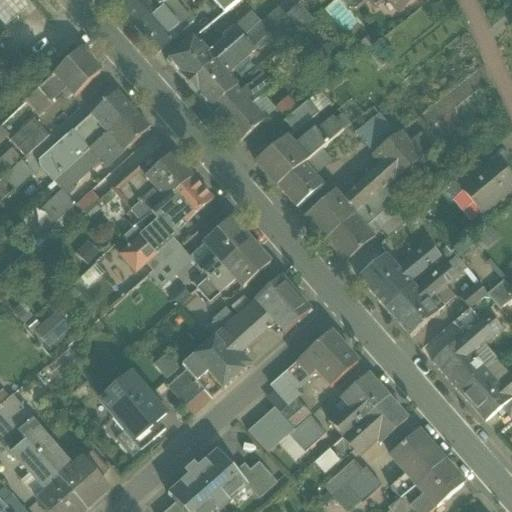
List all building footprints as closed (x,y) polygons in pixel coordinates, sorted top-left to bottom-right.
[(23,0),(0,0),(0,23),(7,30),(31,7),(23,0)] [(112,0),(110,2),(134,29),(168,0),(112,0)] [(171,0),(168,0),(134,29),(158,55),(193,24),(171,0)] [(211,0),(224,15),(241,0),(211,0)] [(336,0),(348,13),(355,13),(367,2),(374,10),(384,0),(336,0)] [(391,0),(401,11),(413,0),(391,0)] [(249,15),(233,30),(242,41),(259,26),(249,15)] [(233,30),(222,39),(224,41),(208,56),(215,64),(242,41),(233,30)] [(194,39),(166,64),(188,89),(215,64),(208,56),(194,39)] [(242,41),(215,64),(228,78),(254,54),(242,41)] [(0,56),(0,81),(8,91),(29,72),(9,49),(5,51),(0,56)] [(79,53),(25,104),(38,118),(51,105),(50,104),(64,89),(73,100),(99,75),(79,53)] [(288,75),(273,56),(268,60),(284,79),(288,75)] [(215,64),(188,89),(208,112),(235,89),(235,90),(237,88),(228,78),(215,64)] [(261,76),(240,95),(251,108),(272,89),(261,76)] [(235,89),(208,112),(238,146),(264,123),(251,108),(240,95),(235,90),(235,89)] [(116,94),(44,159),(60,178),(81,159),(88,152),(132,113),(116,94)] [(291,100),(276,113),(282,121),(297,107),(291,100)] [(307,104),(284,123),(294,135),(317,116),(307,104)] [(371,154),(397,133),(380,112),(354,133),(371,154)] [(132,113),(88,152),(98,164),(105,171),(149,131),(132,113)] [(33,121),(10,143),(25,160),(49,138),(33,121)] [(294,150),(285,140),(255,165),(275,188),(303,166),(326,146),(343,133),(333,122),(317,136),(315,133),(294,150)] [(400,134),(372,157),(380,167),(359,182),(363,187),(365,186),(376,198),(394,184),(421,161),(400,134)] [(326,146),(303,166),(310,175),(314,172),(316,175),(336,159),(326,146)] [(98,164),(88,152),(81,159),(91,170),(98,164)] [(0,160),(0,182),(20,165),(9,153),(0,160)] [(171,157),(145,178),(132,189),(118,201),(130,214),(139,206),(149,217),(149,218),(192,180),(172,157),(171,158),(171,157)] [(81,159),(60,178),(71,189),(91,170),(81,159)] [(0,182),(0,200),(29,174),(20,165),(0,182)] [(483,175),(475,165),(447,189),(456,199),(463,194),(461,193),(483,175)] [(483,175),(461,193),(463,194),(481,215),(511,189),(511,184),(495,165),(483,175)] [(303,166),(275,188),(295,211),(323,189),(310,175),(303,166)] [(137,168),(124,180),(132,189),(145,178),(137,168)] [(73,192),(71,189),(60,178),(54,184),(61,193),(66,198),(73,192)] [(124,180),(110,192),(118,201),(132,189),(124,180)] [(192,180),(149,218),(153,222),(154,221),(160,228),(167,221),(171,226),(179,219),(185,226),(212,203),(192,180)] [(359,182),(336,198),(334,196),(305,222),(324,243),(376,198),(365,186),(363,187),(359,182)] [(394,184),(376,198),(386,210),(404,195),(394,184)] [(61,193),(43,209),(57,224),(75,207),(66,198),(61,193)] [(91,194),(75,208),(82,215),(97,201),(91,194)] [(376,198),(324,243),(343,265),(373,239),(364,229),(383,213),(386,210),(376,198)] [(130,214),(126,218),(135,229),(149,217),(139,206),(130,214)] [(383,213),(364,229),(373,239),(381,232),(379,230),(389,221),(383,213)] [(389,221),(379,230),(381,232),(387,239),(405,224),(397,214),(389,221)] [(135,270),(185,226),(179,219),(171,226),(167,221),(160,228),(154,221),(153,222),(149,218),(123,241),(132,251),(124,257),(135,270)] [(229,223),(202,246),(211,256),(196,269),(207,282),(249,245),(229,223)] [(249,245),(207,282),(197,291),(209,304),(234,282),(243,291),(269,268),(249,245)] [(428,246),(410,261),(421,274),(439,259),(428,246)] [(180,251),(164,265),(172,274),(188,260),(180,251)] [(410,261),(397,271),(385,257),(357,281),(384,311),(412,288),(409,284),(421,274),(410,261)] [(466,272),(455,259),(445,268),(456,280),(466,272)] [(193,265),(188,260),(172,274),(176,279),(193,265)] [(164,265),(149,278),(157,287),(172,274),(164,265)] [(445,268),(416,292),(412,288),(384,311),(409,339),(436,316),(436,315),(443,309),(434,298),(456,280),(445,268)] [(221,333),(241,355),(273,326),(283,338),(305,319),(306,309),(280,281),(235,321),(221,333)] [(510,292),(503,283),(487,297),(499,312),(511,301),(511,299),(508,295),(510,292)] [(477,286),(460,301),(469,312),(486,297),(477,286)] [(56,312),(40,325),(22,304),(14,310),(47,350),(71,330),(56,312)] [(225,311),(212,322),(221,333),(235,321),(225,311)] [(487,317),(431,364),(458,395),(485,372),(472,357),(501,332),(487,317)] [(221,333),(182,368),(204,393),(211,401),(221,392),(222,393),(244,373),(244,372),(250,366),(241,355),(221,333)] [(330,336),(280,380),(293,395),(294,394),(315,374),(330,391),(357,367),(330,336)] [(166,354),(153,366),(166,381),(179,369),(166,354)] [(511,372),(497,385),(485,372),(458,395),(484,425),(511,402),(510,402),(511,400),(511,372)] [(186,373),(167,390),(185,410),(204,393),(186,373)] [(162,415),(129,376),(99,402),(125,433),(115,441),(131,460),(165,431),(156,420),(162,415)] [(367,378),(339,402),(341,404),(334,411),(327,424),(342,440),(387,401),(367,378)] [(293,395),(280,380),(270,389),(287,408),(295,400),(298,398),(294,394),(293,395)] [(18,434),(31,423),(10,399),(0,407),(0,414),(3,418),(18,434)] [(311,417),(295,400),(287,408),(278,415),(281,418),(293,433),(309,419),(311,417)] [(387,401),(342,440),(354,454),(372,438),(380,446),(406,423),(387,401)] [(0,420),(0,445),(2,449),(18,435),(18,434),(3,418),(0,420)] [(281,418),(270,427),(283,442),(288,438),(293,433),(281,418)] [(293,433),(288,438),(304,456),(325,437),(309,419),(293,433)] [(83,461),(72,470),(31,423),(18,434),(18,435),(26,444),(84,511),(85,511),(109,492),(100,481),(83,461)] [(443,465),(416,434),(389,458),(405,476),(416,489),(443,465)] [(18,435),(2,449),(10,457),(12,456),(26,444),(18,435)] [(84,511),(26,444),(12,456),(25,470),(46,493),(35,502),(42,511),(84,511)] [(325,474),(340,462),(330,450),(315,463),(325,474)] [(109,473),(92,453),(83,461),(100,481),(109,473)] [(221,511),(248,489),(215,454),(196,471),(193,468),(184,475),(186,480),(167,497),(179,511),(221,511)] [(353,462),(326,486),(335,497),(346,488),(362,473),(353,462)] [(416,489),(435,511),(436,511),(463,487),(443,465),(416,489)] [(362,473),(346,488),(362,506),(381,489),(365,470),(362,473)] [(405,476),(389,491),(398,502),(399,503),(416,489),(405,476)] [(434,511),(435,511),(416,489),(399,503),(398,502),(387,511),(388,511),(434,511)] [(24,511),(5,490),(0,494),(0,503),(7,511),(24,511)]
